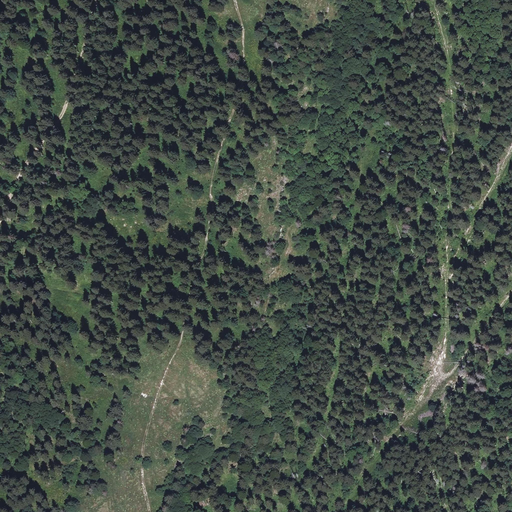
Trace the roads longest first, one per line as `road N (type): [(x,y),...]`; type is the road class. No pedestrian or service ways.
road 1 (track): [(149,511),(144,439),(181,340),(208,233),(212,180),(238,96),(232,0)]
road 2 (track): [(439,388),(455,113),(432,0)]
road 3 (track): [(293,511),(325,442),(341,379),(368,166)]
road 4 (track): [(511,295),(345,511)]
road 5 (track): [(0,222),(21,174),(66,112),(96,0)]
road 6 (track): [(0,282),(131,295),(199,265)]
